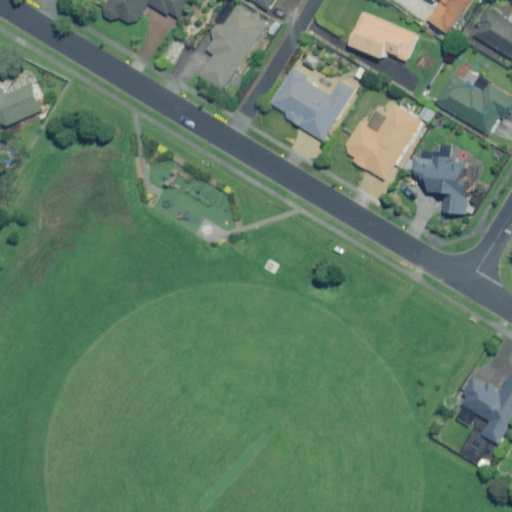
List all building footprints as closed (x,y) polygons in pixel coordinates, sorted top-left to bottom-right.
[(114,0),(108,12),(109,17),(115,20),(120,19),(124,18),(134,23),(141,21),(151,3),(171,14),(174,11),(185,17),(194,0),(114,0)] [(255,0),(272,10),(278,0),(255,0)] [(476,0),(446,0),(447,0),(433,19),(453,33),(476,0)] [(270,25),(237,6),(226,25),(222,23),(213,39),(216,41),(211,51),(218,55),(205,77),(238,96),(247,81),(240,78),(270,25)] [(511,20),(492,9),(477,35),(511,55),(511,20)] [(422,37),(366,13),(353,44),(390,59),(392,54),(412,62),(422,37)] [(335,96),(295,72),(276,104),(291,114),(289,117),(330,141),(360,92),(343,82),(335,96)] [(469,84),(457,76),(440,104),(493,135),(505,114),(511,118),(511,95),(493,85),(487,96),(468,85),(469,84)] [(52,110),(41,85),(12,93),(0,88),(0,120),(15,126),(52,110)] [(427,121),(399,106),(383,134),(365,124),(350,152),(361,157),(358,162),(391,180),(399,166),(402,167),(427,121)] [(439,114),(429,108),(423,117),(434,123),(439,114)] [(449,213),(472,215),(473,199),(476,199),(478,183),(479,160),(437,157),(437,161),(419,159),(417,181),(436,182),(435,193),(450,194),(449,213)] [(231,195),(173,159),(150,166),(153,183),(165,191),(155,207),(196,232),(206,216),(228,230),(237,226),(228,199),(231,195)] [(511,427),(511,380),(504,394),(479,379),(469,394),(471,396),(458,417),(473,427),(481,414),(495,422),(487,435),(502,444),(511,427)]
